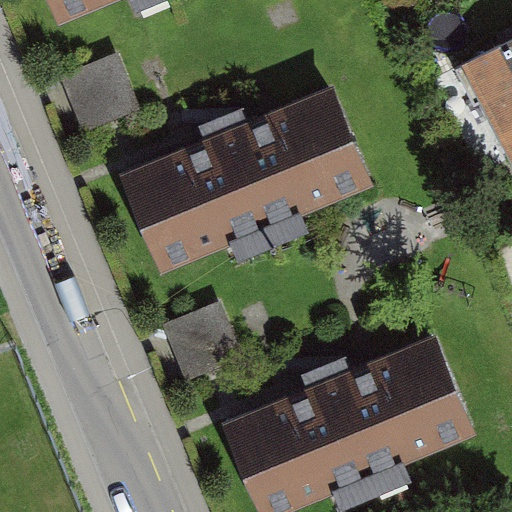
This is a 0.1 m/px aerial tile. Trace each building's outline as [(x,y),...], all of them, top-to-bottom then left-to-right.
[(59,0),(66,17),(105,0),(59,0)] [(511,40),(468,62),(511,154),(511,40)] [(121,54),(60,79),(66,93),(82,131),(142,107),(121,54)] [(339,86),(129,171),(170,271),(380,186),(339,86)] [(222,302),(165,325),(170,337),(186,377),(243,354),(222,302)] [(444,335),(235,419),(269,511),(274,511),(482,433),(444,335)]
